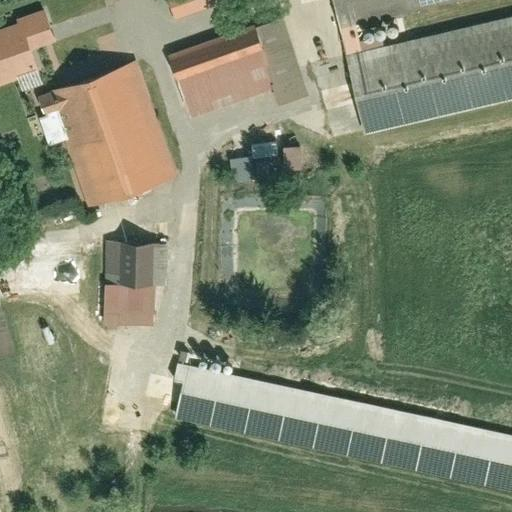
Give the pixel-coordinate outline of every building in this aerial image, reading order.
[(169,0),(177,21),(235,0),(169,0)] [(336,0),(342,28),(470,0),(336,0)] [(0,86),(41,73),(34,52),(57,44),(46,10),(17,20),(19,24),(0,30),(0,86)] [(284,18),(169,56),(189,119),(305,81),(284,18)] [(511,19),(349,56),(366,135),(511,102),(511,19)] [(136,61),(55,91),(97,206),(178,176),(136,61)] [(280,139),(255,143),(257,155),(281,151),(280,139)] [(291,158),(305,168),(318,150),(304,140),(291,158)] [(254,153),(234,156),(238,180),(258,177),(254,153)] [(162,247),(114,245),(109,325),(157,328),(162,247)] [(511,434),(191,366),(179,423),(511,494),(511,434)]
